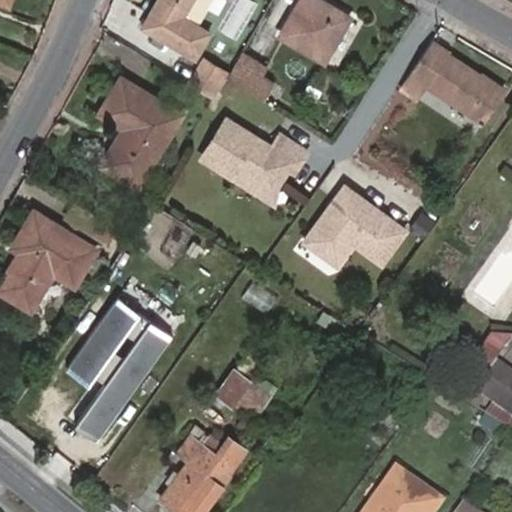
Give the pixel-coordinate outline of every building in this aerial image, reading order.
[(155,0),(150,9),(174,24),(166,36),(195,53),(209,29),(195,21),(182,14),(190,0),(155,0)] [(190,0),(182,14),(195,21),(206,0),(190,0)] [(324,60),(350,16),(324,0),(301,0),(282,33),(324,60)] [(174,24),(150,9),(142,22),(166,36),(174,24)] [(445,52),(429,42),(423,51),(439,62),(445,52)] [(269,66),(242,49),(232,66),(227,76),(264,98),(274,80),(264,73),(269,66)] [(439,62),(423,51),(399,88),(415,99),(425,84),(481,121),(501,89),(445,52),(439,62)] [(213,97),(230,70),(204,54),(187,81),(213,97)] [(0,85),(11,90),(19,68),(0,60),(0,85)] [(140,185),(183,112),(121,74),(100,110),(123,125),(102,162),(140,185)] [(226,113),(203,149),(235,169),(239,163),(261,178),(277,174),(291,154),(298,158),(305,145),(277,129),(269,140),(226,113)] [(239,163),(235,169),(267,190),(277,174),(261,178),(239,163)] [(329,207),(305,239),(330,257),(346,234),(383,260),(406,227),(349,186),(333,210),(329,207)] [(113,221),(77,199),(68,214),(104,236),(113,221)] [(75,283),(98,246),(34,207),(12,245),(19,249),(0,282),(0,287),(31,308),(54,271),(75,283)] [(268,311),(278,294),(252,279),(243,296),(268,311)] [(117,292),(68,361),(89,377),(95,368),(107,376),(77,418),(97,433),(171,331),(117,292)] [(305,331),(307,333),(313,325),(297,311),(288,322),(295,328),(286,342),(292,347),(297,341),(305,331)] [(327,348),(307,333),(305,331),(297,341),(319,359),(327,348)] [(248,350),(240,360),(254,371),(262,361),(248,350)] [(254,371),(240,360),(218,392),(238,406),(242,400),(258,412),(275,388),(254,371)] [(472,391),(511,419),(511,378),(491,364),(472,391)] [(220,441),(210,433),(207,437),(201,432),(203,429),(196,423),(178,449),(188,456),(161,496),(180,511),(199,511),(245,447),(226,433),(220,441)] [(432,511),(441,500),(397,469),(366,511),(432,511)] [(484,511),(463,499),(454,511),(484,511)]
